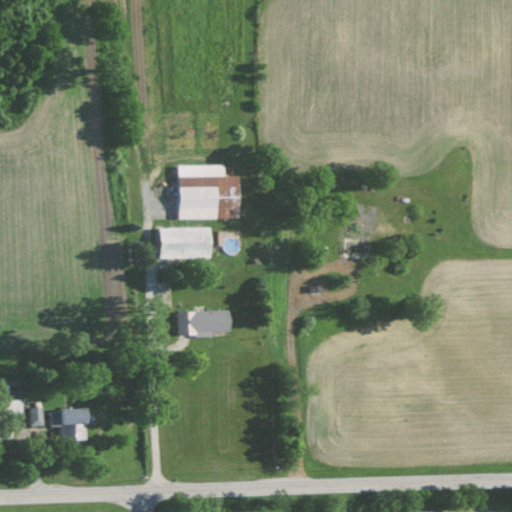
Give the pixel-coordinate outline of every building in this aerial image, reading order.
[(177,218),(238,217),(238,175),(223,175),(223,164),(177,164),(177,218)] [(209,258),(210,227),(159,226),(158,256),(209,258)] [(229,331),(229,309),(176,310),(176,332),(229,331)] [(29,425),(42,424),(41,406),(28,406),(29,425)] [(86,438),(84,407),(49,409),(49,425),(58,425),(58,439),(86,438)]
